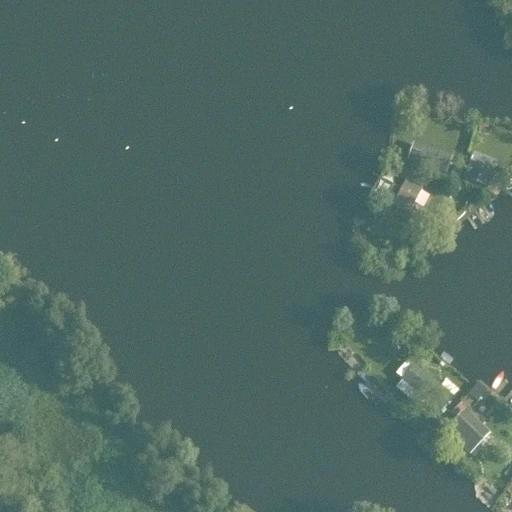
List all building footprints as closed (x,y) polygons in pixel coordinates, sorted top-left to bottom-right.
[(414,146),(408,164),(445,177),(451,159),(414,146)] [(472,166),(466,183),(487,190),(493,173),(472,166)] [(406,182),(393,208),(409,216),(422,189),(406,182)] [(447,394),(415,367),(401,383),(433,411),(447,394)] [(489,437),(462,413),(449,428),(456,434),(450,439),(471,457),(489,437)] [(437,418),(426,430),(438,440),(448,429),(437,418)]
